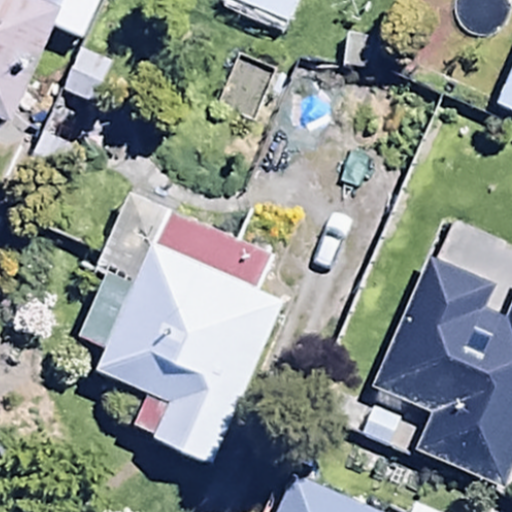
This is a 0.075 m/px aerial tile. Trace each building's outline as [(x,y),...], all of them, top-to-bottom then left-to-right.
[(4,0),(4,1),(0,0),(0,138),(10,143),(57,43),(82,54),(104,7),(88,0),(4,0)] [(302,0),(233,0),(228,15),(288,38),(302,0)] [(511,129),(511,97),(500,125),(511,129)] [(219,486),(284,324),(259,314),(275,272),(133,215),(79,356),(107,368),(98,391),(147,410),(131,451),(219,486)] [(459,230),(438,275),(429,271),(369,401),(429,429),(411,469),(501,511),(511,486),(511,329),(509,336),(485,325),(495,302),(484,297),(505,252),(459,230)] [(349,511),(291,486),(279,511),(349,511)]
